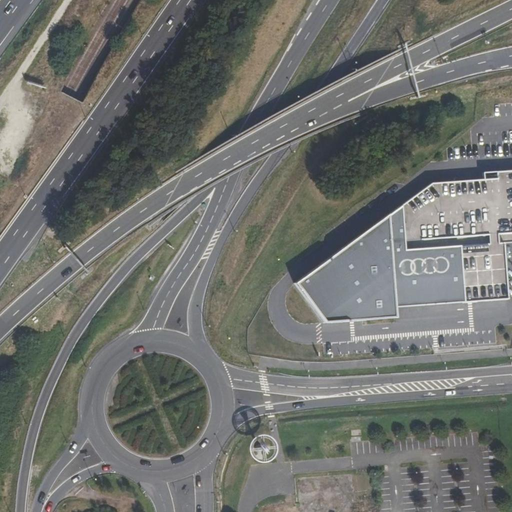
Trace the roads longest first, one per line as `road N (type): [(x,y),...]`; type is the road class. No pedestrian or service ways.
road 1 (tertiary): [(198,356),(196,307),(213,259),(384,0)]
road 2 (secondary): [(229,178),(118,277),(69,346),(42,402),(23,511)]
road 3 (secondary): [(0,326),(51,275),(162,195),(329,102)]
road 4 (motorway): [(0,258),(182,0)]
road 5 (unclassified): [(223,403),(511,383)]
road 6 (secondary): [(329,102),(511,6)]
road 7 (secondary): [(332,0),(229,178)]
road 8 (secondary): [(329,102),(374,99),(511,58)]
road 9 (tertiary): [(229,178),(146,341)]
road 10 (tertiary): [(124,464),(165,471),(203,454),(223,403)]
road 11 (tertiary): [(92,406),(36,511)]
